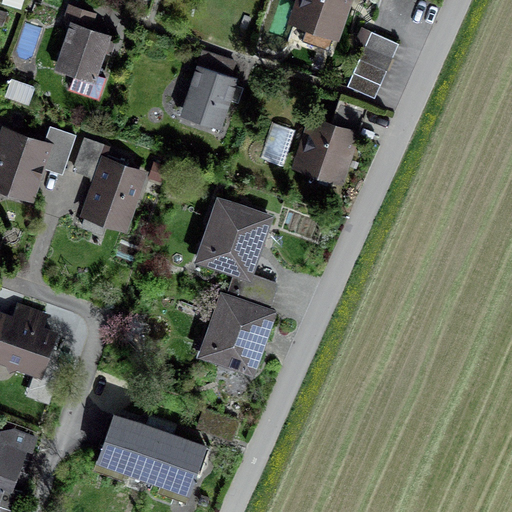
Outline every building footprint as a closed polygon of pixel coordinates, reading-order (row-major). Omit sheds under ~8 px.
[(354,0),(299,0),(291,26),(341,42),(354,0)] [(112,39),(71,26),(57,72),(98,85),(112,39)] [(365,45),(392,57),(399,43),(372,31),(365,45)] [(359,58),(386,70),(392,57),(365,45),(359,58)] [(386,70),(359,58),(353,71),(380,83),(386,70)] [(244,80),(197,66),(180,121),(227,135),(244,80)] [(380,83),(353,71),(347,84),(375,97),(380,83)] [(359,134),(312,120),(296,174),(343,189),(359,134)] [(54,145),(3,128),(0,136),(0,193),(34,205),(54,145)] [(149,176),(101,161),(82,221),(130,236),(149,176)] [(275,219),(217,200),(195,267),(252,286),(275,219)] [(280,317),(222,298),(199,365),(257,384),(280,317)] [(59,340),(0,318),(0,367),(43,383),(59,340)] [(240,418),(207,406),(200,427),(233,438),(240,418)] [(140,479),(156,434),(113,420),(97,465),(140,479)] [(0,435),(0,490),(15,496),(35,440),(3,429),(0,435)] [(156,434),(140,479),(193,498),(208,453),(156,434)]
